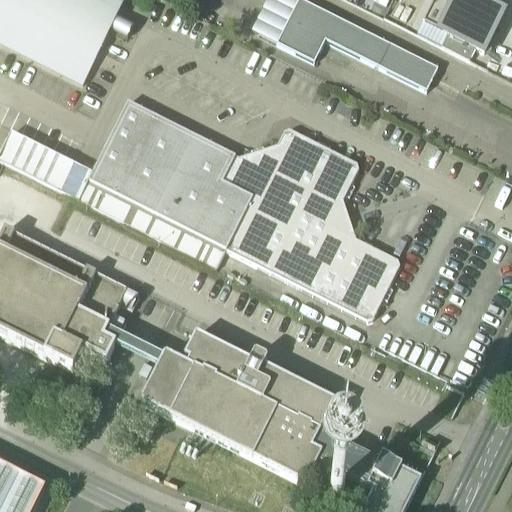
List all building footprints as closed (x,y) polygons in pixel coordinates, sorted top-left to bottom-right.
[(126,3),(119,0),(0,0),(0,51),(82,92),(110,36),(116,23),(126,3)] [(290,0),(276,0),(257,39),(276,48),(298,4),(290,0)] [(453,0),(437,35),(447,40),(475,52),(483,56),(503,18),(467,0),(453,0)] [(389,49),(298,3),(298,4),(276,48),(313,67),(324,45),(378,72),(389,49)] [(133,31),(116,23),(110,36),(126,44),(133,31)] [(469,65),(475,52),(447,40),(441,52),(469,65)] [(436,73),(389,49),(378,72),(425,95),(436,73)] [(234,163),(127,109),(91,179),(87,188),(88,188),(225,257),(251,204),(221,189),(234,163)] [(356,170),(289,137),(283,138),(276,152),(238,165),(234,163),(221,189),(251,204),(225,257),(366,328),(372,326),(398,272),(397,267),(354,246),(342,207),(357,176),(356,170)] [(91,179),(11,139),(0,159),(0,167),(78,206),(88,188),(87,188),(91,179)] [(139,303),(4,236),(0,242),(0,342),(71,378),(81,358),(105,370),(114,352),(114,351),(103,345),(106,338),(118,344),(119,343),(126,329),(114,323),(119,312),(131,318),(139,303)] [(134,351),(119,343),(118,344),(106,338),(103,345),(114,351),(114,352),(130,360),(157,373),(161,364),(134,351)] [(187,367),(185,372),(164,361),(162,363),(161,364),(157,373),(140,406),(140,408),(140,411),(142,412),(301,492),(302,492),(304,492),(305,491),(316,469),(371,497),(363,511),(406,511),(419,486),(399,476),(400,473),(380,463),(377,469),(318,439),(321,433),(326,436),(338,412),(262,374),(265,369),(263,366),(255,362),(252,362),(248,369),(193,342),(182,365),(187,367)] [(387,439),(383,462),(430,471),(434,447),(387,439)] [(0,511),(34,511),(42,496),(0,475),(0,511)] [(334,494),(331,495),(328,498),(328,500),(328,503),(329,506),(331,508),(333,508),(337,508),(339,507),(341,505),(342,502),(342,499),(340,496),(338,495),(336,494),(334,494)]
